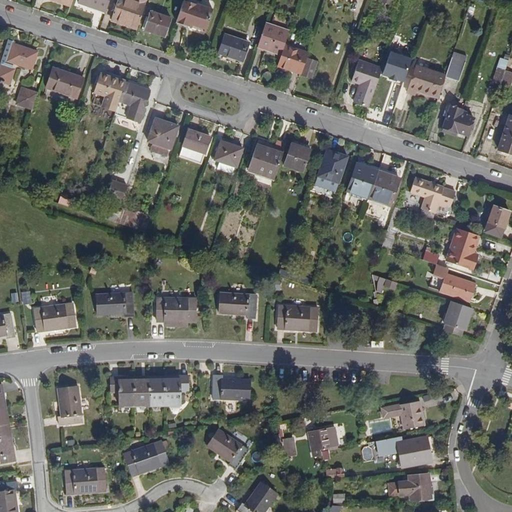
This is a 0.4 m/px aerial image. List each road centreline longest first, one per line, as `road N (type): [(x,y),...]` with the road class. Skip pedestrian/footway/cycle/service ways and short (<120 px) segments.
road 1 (residential): [(0,9),(511,182)]
road 2 (residential): [(29,363),(202,353),(484,373)]
road 3 (residential): [(484,373),(462,465),(468,485),(495,511)]
road 4 (residential): [(42,511),(29,363)]
